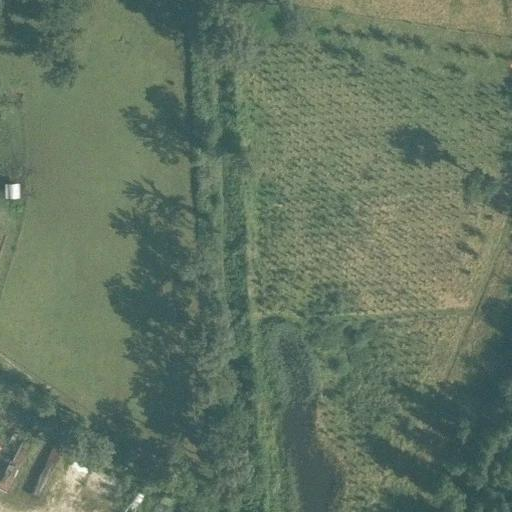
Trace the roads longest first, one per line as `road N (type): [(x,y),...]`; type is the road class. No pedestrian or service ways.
road 1 (track): [(213,0),(244,511)]
road 2 (track): [(220,511),(213,485),(74,417),(0,363)]
